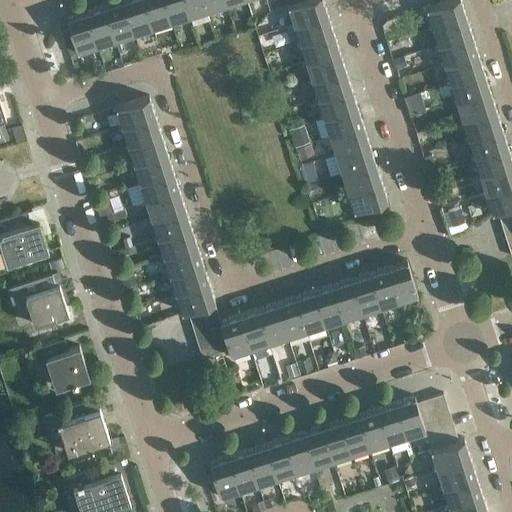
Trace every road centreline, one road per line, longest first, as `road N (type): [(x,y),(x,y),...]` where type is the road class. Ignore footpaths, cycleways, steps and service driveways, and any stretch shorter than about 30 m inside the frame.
road 1 (residential): [(428,232),(233,296),(158,64),(43,102)]
road 2 (residential): [(151,442),(43,102)]
road 3 (residential): [(151,442),(461,342)]
road 4 (residential): [(428,232),(353,1)]
